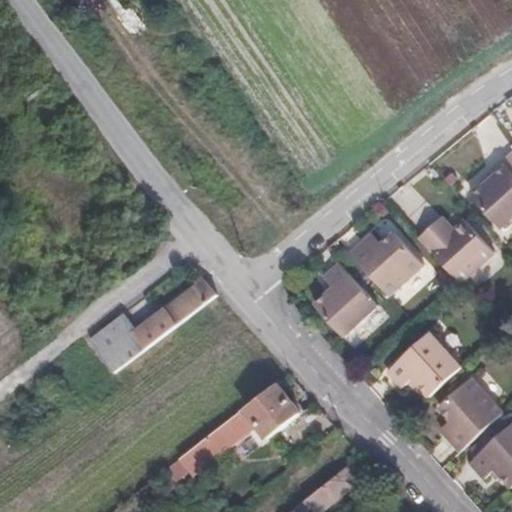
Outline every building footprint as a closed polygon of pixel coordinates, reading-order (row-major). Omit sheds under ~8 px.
[(503,229),(511,220),(511,154),(493,172),(497,176),(487,185),(474,197),(503,229)] [(497,176),(493,172),(483,181),(487,185),(497,176)] [(449,237),(456,231),(443,217),(437,223),(449,237)] [(437,223),(421,238),(462,283),(496,253),(467,221),(456,231),(449,237),(437,223)] [(368,240),(352,254),(365,268),(375,279),(391,296),(426,265),(396,233),(384,244),(378,250),(368,240)] [(374,234),(368,240),(378,250),(384,244),(374,234)] [(380,307),(341,264),(326,278),(331,285),(335,289),(329,295),(316,306),(345,338),(380,307)] [(368,286),(375,279),(365,268),(358,274),(368,286)] [(116,373),(220,295),(206,280),(139,331),(125,314),(91,340),(116,373)] [(325,290),(329,295),(335,289),(331,285),(325,290)] [(432,334),(389,372),(404,388),(410,382),(414,378),(420,385),(431,397),(463,368),(432,334)] [(416,389),(420,385),(414,378),(410,382),(416,389)] [(448,437),(462,452),(505,413),(473,379),(441,408),(453,421),(458,427),(448,437)] [(261,445),(302,413),(280,386),(247,412),(260,428),(253,434),(261,445)] [(194,472),(253,425),(242,412),(183,458),(194,472)] [(442,431),(448,437),(458,427),(453,421),(442,431)] [(503,421),(500,424),(506,432),(510,429),(503,421)] [(488,435),(495,442),(506,432),(500,424),(488,435)] [(495,442),(472,463),(486,479),(492,473),(496,469),(502,476),(511,486),(511,426),(510,429),(506,432),(495,442)] [(179,481),(190,472),(181,460),(170,468),(179,481)] [(318,511),(321,511),(358,483),(352,475),(359,470),(353,463),(346,468),(346,469),(308,500),(307,500),(292,511),(311,511),(315,509),(318,511)] [(498,480),(502,476),(496,469),(492,473),(498,480)] [(149,506),(162,496),(151,483),(138,493),(149,506)]
